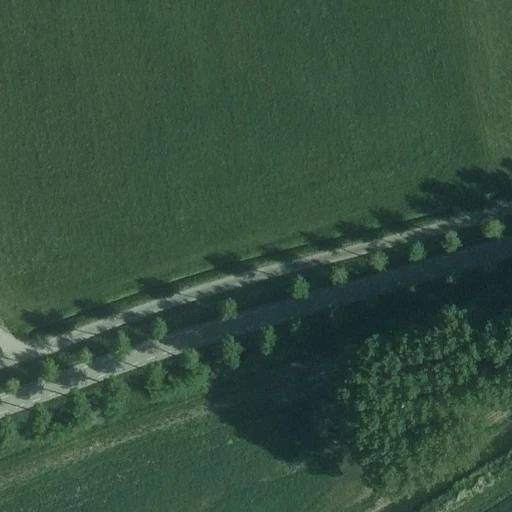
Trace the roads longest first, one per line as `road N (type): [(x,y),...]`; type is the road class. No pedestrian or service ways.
road 1 (tertiary): [(0,404),(511,245)]
road 2 (unclassified): [(3,360),(240,278),(511,206)]
